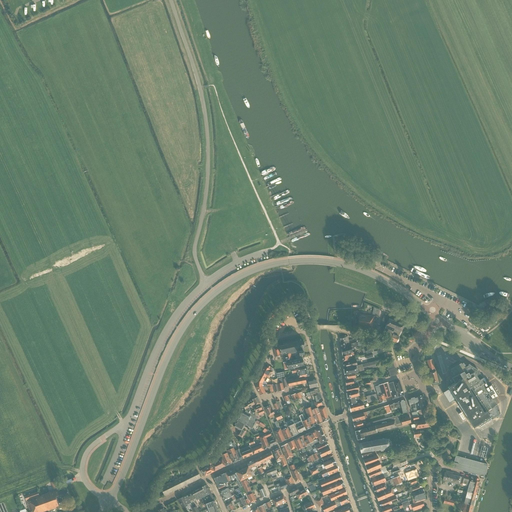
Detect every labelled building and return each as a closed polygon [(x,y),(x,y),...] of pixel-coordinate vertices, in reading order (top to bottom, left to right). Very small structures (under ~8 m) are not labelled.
[(407,270),(409,266),(388,256),(387,260),(407,270)] [(428,280),(430,276),(409,266),(408,270),(428,280)] [(374,316),(356,313),(354,327),(371,330),(373,320),(374,316)] [(404,325),(389,319),(384,331),(391,334),(388,339),(396,343),(403,328),(403,329),(404,326),(403,326),(404,325)] [(488,329),(488,327),(491,328),(493,325),(488,321),(486,324),(486,323),(482,325),(482,328),(485,330),(488,329)] [(279,346),(279,348),(280,353),(284,352),(284,355),(285,357),(285,358),(291,356),(292,360),(302,358),(301,355),(304,354),(303,349),(302,349),(305,348),(304,341),(301,341),(301,340),(283,343),(283,345),(279,346)] [(349,347),(348,341),(340,342),(341,349),(349,347)] [(352,348),(359,346),(357,342),(352,344),(353,346),(349,347),(341,349),(342,355),(353,352),(352,348)] [(374,352),(372,346),(362,349),(364,355),(374,352)] [(280,353),(279,348),(278,348),(274,349),(276,357),(281,355),(281,356),(284,355),(284,352),(280,353)] [(351,356),(351,353),(342,355),(343,362),(349,361),(348,360),(349,360),(349,357),(351,356)] [(291,356),(285,358),(287,369),(304,366),(302,358),(292,360),(291,356)] [(356,359),(353,360),(343,363),(344,369),(356,366),(357,366),(360,365),(359,359),(356,360),(356,359)] [(363,370),(376,367),(374,361),(360,365),(357,366),(356,366),(344,369),(345,374),(358,372),(363,370)] [(461,361),(448,368),(451,375),(455,383),(448,387),(465,415),(473,427),(478,423),(480,426),(491,420),(501,414),(498,406),(494,399),(493,399),(492,397),(496,395),(491,387),(489,388),(483,378),(478,370),(474,372),(469,365),(466,367),(461,361)] [(393,362),(387,364),(389,371),(395,369),(393,362)] [(265,377),(266,377),(269,378),(272,371),(269,370),(270,369),(269,369),(270,367),(268,365),(267,368),(264,366),(260,374),(265,377)] [(306,366),(291,370),(292,373),(296,372),(297,372),(298,378),(309,376),(306,366)] [(432,384),(438,382),(436,371),(430,372),(432,384)] [(355,375),(358,374),(358,372),(345,374),(345,380),(356,378),(355,375)] [(267,378),(265,377),(260,374),(256,382),(256,385),(262,384),(262,383),(264,380),(266,381),(267,378)] [(316,379),(308,381),(307,379),(305,379),(305,377),(287,381),(289,386),(306,383),(307,385),(309,385),(310,389),(318,387),(316,379)] [(354,384),(358,383),(358,380),(362,380),(361,377),(345,380),(346,386),(354,385),(354,384)] [(388,383),(388,382),(381,384),(385,398),(392,396),(393,399),(404,396),(403,391),(399,380),(388,383)] [(262,384),(256,385),(256,387),(260,395),(265,393),(262,387),(266,387),(266,385),(262,385),(262,384)] [(379,385),(379,386),(375,387),(378,396),(380,403),(386,401),(381,384),(379,385)] [(358,385),(346,387),(347,393),(359,390),(358,385)] [(314,396),(315,398),(316,401),(322,399),(318,388),(312,390),(310,390),(310,392),(305,393),(307,397),(312,395),(313,397),(314,396)] [(376,394),(366,396),(367,400),(367,402),(377,399),(376,394)] [(347,399),(349,405),(361,402),(360,396),(357,397),(356,395),(347,398),(347,399)] [(418,403),(414,404),(416,410),(421,409),(426,408),(423,395),(417,397),(418,403)] [(316,401),(315,398),(314,396),(313,397),(315,406),(316,408),(317,409),(317,408),(324,405),(322,399),(316,401)] [(257,397),(252,400),(256,406),(261,403),(257,397)] [(414,404),(418,403),(417,397),(408,399),(411,409),(413,408),(414,412),(412,413),(413,417),(414,420),(419,419),(418,416),(416,410),(414,404)] [(405,399),(399,401),(402,414),(408,412),(405,399)] [(250,410),(249,407),(255,405),(252,400),(246,403),(247,404),(243,406),(246,411),(247,411),(250,410)] [(349,405),(349,408),(351,412),(364,408),(363,404),(368,403),(367,402),(367,400),(363,401),(362,401),(363,401),(361,402),(349,405)] [(394,409),(400,408),(398,402),(389,405),(384,406),(385,409),(386,409),(387,414),(395,411),(394,409)] [(271,410),(269,405),(264,407),(269,418),(274,416),(273,414),(274,414),(272,410),(271,410)] [(317,409),(316,408),(315,406),(311,408),(317,425),(323,422),(320,415),(318,409),(317,409)] [(305,409),(308,418),(307,418),(311,427),(317,425),(311,407),(305,409)] [(329,420),(325,407),(318,409),(320,415),(321,415),(323,422),(329,420)] [(246,411),(244,413),(242,412),(239,417),(251,424),(253,420),(254,421),(256,416),(253,414),(254,412),(250,410),(249,412),(247,411),(246,411)] [(353,422),(361,420),(365,419),(366,419),(368,418),(367,414),(370,413),(369,411),(351,416),(352,420),(353,422)] [(299,416),(306,430),(311,427),(307,419),(305,420),(302,415),(299,416)] [(411,423),(409,417),(401,419),(400,419),(400,415),(397,416),(399,424),(401,423),(402,425),(411,423)] [(397,416),(370,423),(371,426),(366,427),(367,428),(355,431),(357,440),(364,438),(364,436),(396,427),(396,425),(399,424),(397,416)] [(254,421),(253,420),(251,424),(239,417),(236,422),(245,426),(246,423),(247,424),(247,425),(252,428),(255,422),(254,421)] [(293,424),(288,427),(293,436),(299,433),(295,424),(293,419),(290,421),(291,423),(292,423),(293,424)] [(353,423),(355,429),(365,426),(365,423),(363,424),(362,420),(353,423)] [(427,420),(415,422),(415,424),(411,425),(412,430),(428,427),(427,420)] [(281,430),(277,421),(275,422),(278,429),(274,431),(279,443),(285,440),(281,430)] [(301,421),(295,424),(299,433),(306,430),(301,421)] [(236,422),(234,427),(240,430),(238,435),(242,438),(246,431),(243,429),(245,426),(236,422)] [(285,428),(282,430),(286,440),(292,437),(287,427),(286,424),(284,425),(285,428)] [(315,430),(309,433),(303,435),(307,444),(308,445),(310,450),(312,449),(310,446),(313,445),(320,442),(321,443),(326,441),(320,427),(315,430)] [(264,450),(278,444),(276,439),(268,442),(266,438),(271,435),(270,433),(259,437),(264,450)] [(308,445),(307,444),(303,435),(299,437),(304,447),(306,446),(308,450),(310,450),(308,445)] [(302,452),(305,451),(304,447),(299,437),(294,440),(299,450),(301,448),(302,451),(302,452)] [(358,444),(361,453),(372,451),(372,452),(373,452),(373,451),(376,450),(376,451),(377,451),(377,450),(380,450),(380,451),(380,450),(383,449),(383,450),(384,450),(384,449),(387,449),(388,449),(387,449),(390,448),(391,448),(390,447),(391,445),(392,445),(391,444),(391,442),(391,441),(389,440),(389,439),(388,439),(386,439),(386,438),(385,438),(385,439),(382,440),(382,439),(382,440),(379,440),(378,439),(378,440),(375,441),(375,440),(375,441),(371,441),(370,441),(371,441),(367,442),(367,441),(366,442),(363,443),(363,442),(362,442),(362,443),(359,444),(359,443),(358,443),(358,444)] [(293,440),(288,443),(291,450),(297,448),(293,440)] [(316,448),(317,452),(329,447),(326,441),(320,444),(320,443),(314,446),(315,447),(314,448),(315,449),(316,448)] [(231,449),(227,451),(233,463),(239,460),(231,442),(228,444),(231,449)] [(256,447),(252,449),(254,454),(264,450),(262,445),(261,445),(260,442),(255,445),(256,447)] [(234,443),(232,444),(234,448),(239,460),(243,459),(239,448),(237,449),(236,447),(234,443)] [(287,443),(281,446),(285,457),(287,459),(293,457),(287,443)] [(250,446),(245,448),(239,450),(243,459),(253,454),(250,446)] [(282,465),(286,463),(284,457),(279,447),(273,450),(277,460),(277,461),(281,460),(282,465)] [(307,459),(309,463),(320,458),(318,454),(319,453),(321,457),(331,453),(329,447),(307,457),(308,459),(307,459)] [(259,465),(272,458),(272,459),(274,458),(273,458),(271,452),(256,459),(254,460),(257,468),(260,466),(259,465)] [(227,453),(221,455),(226,466),(231,464),(227,453)] [(334,458),(331,453),(320,458),(309,463),(307,464),(312,475),(318,472),(318,471),(336,464),(334,458)] [(377,455),(363,460),(368,473),(381,467),(377,455)] [(456,456),(452,468),(484,476),(487,464),(456,456)] [(402,467),(407,465),(405,458),(399,460),(400,463),(402,467)] [(222,459),(217,462),(220,469),(225,466),(222,459)] [(247,463),(249,469),(256,466),(254,460),(247,463)] [(400,463),(399,460),(392,463),(393,466),(392,469),(393,471),(399,468),(402,467),(400,463)] [(220,469),(217,462),(213,463),(211,464),(215,471),(220,469)] [(204,475),(205,475),(206,476),(215,471),(210,466),(208,467),(207,464),(204,465),(206,467),(204,468),(204,469),(202,470),(200,471),(203,475),(204,475)] [(336,464),(320,471),(323,478),(321,479),(318,480),(319,482),(325,480),(324,478),(339,471),(336,464)] [(382,474),(380,471),(386,469),(385,466),(368,473),(370,479),(382,474)] [(237,472),(238,476),(240,479),(246,493),(251,490),(245,478),(249,477),(251,481),(253,480),(252,476),(251,475),(250,471),(248,467),(237,472)] [(275,467),(266,471),(268,476),(277,472),(275,467)] [(238,476),(237,476),(234,469),(227,473),(230,480),(235,478),(237,481),(240,479),(238,476)] [(291,471),(296,482),(301,481),(296,469),(291,471)] [(416,469),(405,473),(408,481),(419,477),(416,469)] [(193,472),(193,471),(190,472),(195,481),(201,478),(197,470),(193,472)] [(460,485),(462,477),(459,477),(459,476),(452,475),(453,473),(446,471),(445,473),(443,480),(457,484),(460,485)] [(195,481),(190,472),(188,473),(188,474),(185,476),(189,484),(195,481)] [(227,473),(220,476),(214,479),(219,489),(225,486),(227,485),(226,482),(230,480),(227,473)] [(386,482),(384,477),(388,476),(387,475),(388,474),(388,473),(382,475),(370,479),(373,487),(384,482),(386,482)] [(290,474),(284,477),(288,487),(294,484),(290,474)] [(340,474),(319,482),(322,488),(342,480),(340,474)] [(185,476),(181,478),(181,477),(178,478),(183,487),(189,484),(185,476)] [(399,476),(389,480),(391,485),(395,483),(396,486),(402,484),(399,476)] [(460,485),(468,487),(467,492),(476,494),(478,487),(472,485),(473,484),(470,484),(469,483),(468,483),(469,478),(462,476),(460,485)] [(479,479),(471,477),(469,483),(470,484),(473,484),(472,485),(478,487),(480,482),(478,482),(479,479)] [(183,487),(178,478),(176,479),(176,480),(173,482),(177,490),(183,487)] [(342,480),(320,489),(323,495),(344,487),(342,480)] [(386,487),(391,485),(389,480),(386,482),(384,482),(385,483),(373,487),(376,495),(387,490),(386,487)] [(177,490),(173,482),(170,484),(169,483),(166,484),(171,493),(177,490)] [(285,482),(280,484),(279,483),(276,485),(279,491),(287,487),(285,482)] [(166,484),(164,485),(164,486),(161,488),(165,496),(171,493),(166,484)] [(206,495),(209,494),(211,493),(207,485),(202,487),(206,495)] [(206,495),(202,487),(197,490),(201,498),(206,495)] [(222,496),(230,492),(234,490),(233,487),(229,489),(228,488),(225,489),(225,488),(220,491),(222,496)] [(297,487),(289,491),(290,496),(299,491),(297,487)] [(59,492),(58,489),(49,492),(55,508),(56,508),(56,507),(64,504),(61,498),(69,495),(67,489),(59,492)] [(305,489),(296,494),(298,499),(302,497),(308,494),(305,489)] [(331,501),(341,497),(347,494),(345,489),(329,496),(331,501)] [(394,495),(391,489),(376,495),(378,501),(387,498),(387,497),(393,495),(394,495)] [(192,492),(196,500),(197,502),(199,501),(198,500),(201,498),(197,490),(192,492)] [(251,503),(256,500),(251,490),(246,493),(251,503)] [(43,511),(55,508),(49,492),(39,496),(38,492),(24,496),(30,511),(32,511),(43,511)] [(191,503),(196,500),(192,492),(188,495),(191,503)] [(230,492),(222,496),(224,501),(229,499),(230,498),(229,498),(232,496),(230,492)] [(243,497),(241,492),(237,493),(239,498),(237,500),(241,508),(247,505),(246,504),(244,500),(243,497)] [(412,499),(413,503),(415,503),(425,500),(424,492),(414,495),(415,499),(412,499)] [(467,492),(465,498),(475,500),(476,494),(467,492)] [(287,501),(283,494),(278,497),(281,504),(287,501)] [(183,497),(187,505),(191,503),(188,495),(183,497)] [(347,495),(322,507),(324,511),(327,511),(341,506),(350,502),(347,495)] [(395,495),(387,498),(387,499),(378,503),(381,508),(397,501),(395,495)] [(187,505),(183,497),(178,499),(182,508),(187,505)] [(272,500),(276,507),(281,504),(278,497),(272,500)] [(321,498),(316,501),(319,508),(325,505),(321,498)] [(214,500),(214,501),(212,501),(203,505),(204,506),(206,505),(208,509),(217,506),(214,500)] [(231,501),(226,504),(229,511),(231,511),(235,510),(231,501)] [(312,501),(304,506),(307,511),(313,511),(314,511),(312,509),(316,507),(312,501)] [(411,504),(410,505),(408,505),(410,510),(413,509),(413,511),(425,507),(422,501),(411,505),(411,504)] [(271,507),(269,502),(258,507),(260,511),(266,511),(265,509),(267,508),(268,509),(271,507)]
